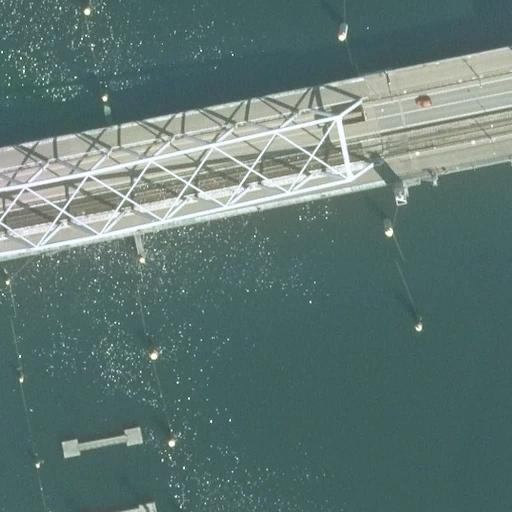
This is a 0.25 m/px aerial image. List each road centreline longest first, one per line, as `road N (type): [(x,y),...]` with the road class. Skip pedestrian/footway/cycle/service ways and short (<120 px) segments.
road 1 (primary): [(0,190),(511,89)]
road 2 (unclassified): [(0,244),(511,144)]
